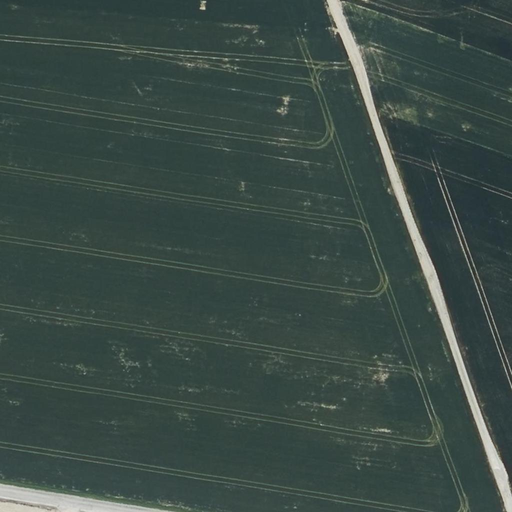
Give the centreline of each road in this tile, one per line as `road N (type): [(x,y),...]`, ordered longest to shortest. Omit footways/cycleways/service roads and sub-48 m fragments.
road 1 (unclassified): [(508,511),(326,0)]
road 2 (tertiary): [(135,511),(0,490)]
